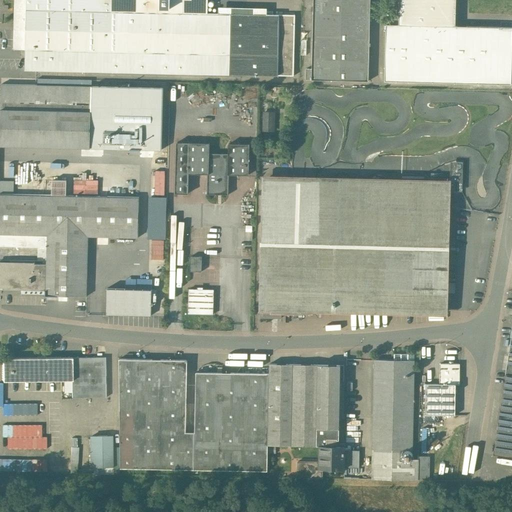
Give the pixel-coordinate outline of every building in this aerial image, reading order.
[(14,0),(14,31),(26,31),(25,50),(63,51),(62,71),(230,75),(231,14),(208,14),(171,13),(171,0),(14,0)] [(313,0),(312,69),(311,80),(368,82),(370,0),(313,0)] [(455,0),(399,0),(398,25),(455,26),(455,0)] [(279,15),(231,14),(230,75),(277,76),(279,15)] [(295,15),(279,15),(277,76),(294,76),(295,15)] [(398,25),(386,25),(385,81),(511,85),(511,56),(511,27),(455,26),(398,25)] [(26,31),(14,31),(14,50),(25,50),(26,31)] [(63,51),(25,50),(25,70),(62,71),(63,51)] [(92,87),(1,84),(1,110),(91,112),(92,87)] [(91,112),(1,110),(0,131),(0,145),(90,148),(91,112)] [(264,110),(264,131),(277,131),(277,110),(264,110)] [(189,143),(177,143),(175,193),(188,194),(189,173),(189,143)] [(209,144),(189,143),(189,173),(208,174),(209,154),(209,144)] [(249,145),(229,144),(228,154),(228,175),(229,175),(248,175),(249,145)] [(228,154),(209,154),(208,174),(207,194),(228,195),(229,175),(228,175),(228,154)] [(167,191),(167,170),(156,170),(156,191),(167,191)] [(75,179),(75,191),(100,191),(100,180),(75,179)] [(15,193),(15,180),(1,180),(1,193),(15,193)] [(66,181),(52,181),(52,195),(66,195),(66,181)] [(290,181),(262,181),(259,306),(447,311),(450,205),(450,185),(311,182),(292,182),(290,181)] [(139,197),(0,193),(0,234),(47,236),(88,236),(138,238),(139,197)] [(166,198),(151,198),(149,238),(166,239),(166,198)] [(47,236),(0,234),(0,246),(47,248),(47,236)] [(88,236),(47,236),(47,248),(47,264),(46,289),(46,296),(86,297),(88,236)] [(202,257),(191,257),(190,272),(201,272),(202,257)] [(47,264),(0,263),(0,282),(1,282),(1,288),(46,289),(47,264)] [(152,290),(107,288),(106,315),(151,316),(151,303),(152,291),(152,290)] [(213,290),(189,290),(188,314),(213,314),(213,290)] [(2,304),(12,303),(11,293),(2,293),(2,304)] [(72,358),(3,359),(3,382),(72,381),(72,358)] [(106,358),(72,358),(72,381),(72,398),(106,398),(106,358)] [(187,360),(119,359),(120,448),(120,468),(267,471),(268,445),(269,374),(196,372),(195,433),(185,432),(187,360)] [(394,360),(374,360),(371,479),(418,480),(418,460),(412,460),(412,461),(407,460),(406,460),(405,460),(404,460),(404,459),(403,458),(402,457),(402,456),(402,455),(402,454),(402,453),(403,453),(403,452),(404,451),(405,450),(406,450),(407,450),(408,450),(409,450),(410,451),(411,451),(411,452),(412,452),(414,361),(394,360)] [(460,364),(440,363),(439,384),(456,384),(459,384),(460,364)] [(293,364),(269,364),(269,374),(268,445),(292,446),(293,364)] [(328,365),(293,364),(292,446),(320,446),(327,446),(327,425),(328,365)] [(340,365),(328,365),(327,425),(337,426),(337,440),(339,440),(340,381),(340,365)] [(511,375),(505,374),(493,454),(511,457),(511,375)] [(439,384),(426,383),(425,414),(455,415),(456,384),(439,384)] [(337,426),(327,425),(327,446),(320,446),(320,461),(320,462),(322,463),(322,467),(335,467),(335,468),(344,468),(345,446),(337,446),(337,440),(337,426)] [(113,436),(92,436),(92,468),(94,468),(114,467),(113,448),(113,436)] [(412,457),(412,455),(412,453),(411,452),(411,451),(410,451),(409,450),(408,450),(407,450),(406,450),(405,450),(404,451),(403,452),(403,453),(402,453),(402,454),(402,455),(402,456),(402,457),(403,458),(404,459),(404,460),(405,460),(406,460),(407,460),(409,460),(411,459),(412,457)] [(320,461),(298,461),(298,478),(322,478),(322,467),(322,463),(320,462),(320,461)]
